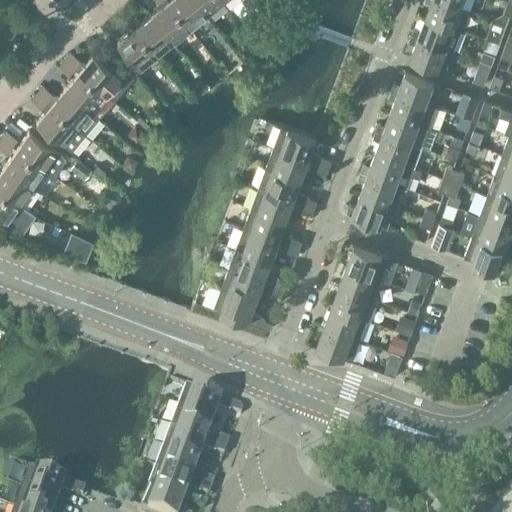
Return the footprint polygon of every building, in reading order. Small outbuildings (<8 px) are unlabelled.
[(194,0),(169,0),(168,2),(191,29),(207,16),(194,0)] [(222,0),(194,0),(207,16),(224,2),(222,0)] [(431,4),(426,17),(454,27),(455,27),(462,7),(442,0),(424,0),(424,2),(431,4)] [(168,2),(151,15),(174,43),(191,29),(168,2)] [(123,15),(131,25),(139,19),(131,9),(123,15)] [(131,25),(123,15),(116,21),(124,31),(131,25)] [(151,15),(134,29),(157,57),(174,43),(151,15)] [(414,27),(412,35),(447,48),(454,51),(462,30),(455,27),(454,27),(426,17),(421,29),(414,27)] [(0,34),(11,40),(16,32),(4,26),(0,34)] [(157,57),(134,29),(117,43),(139,71),(157,57)] [(11,40),(0,34),(0,35),(0,44),(7,49),(11,40)] [(447,48),(412,35),(409,42),(416,45),(410,58),(439,69),(447,48)] [(511,48),(505,46),(501,57),(511,61),(511,48)] [(65,60),(74,68),(80,61),(71,53),(65,60)] [(93,54),(78,71),(106,95),(120,77),(93,54)] [(74,68),(65,60),(59,68),(68,76),(74,68)] [(473,81),(484,86),(492,64),(481,60),(473,81)] [(78,71),(64,88),(92,111),(106,95),(78,71)] [(394,82),(391,90),(433,106),(441,85),(406,71),(401,85),(394,82)] [(490,88),(499,91),(504,78),(495,75),(490,88)] [(43,86),(37,93),(78,128),(92,111),(64,88),(56,97),(43,86)] [(395,100),(390,113),(430,128),(438,108),(433,106),(391,90),(388,98),(395,100)] [(78,128),(37,93),(31,101),(44,112),(36,122),(63,145),(71,151),(85,134),(78,128)] [(485,101),(480,114),(490,117),(494,104),(485,101)] [(379,123),(376,131),(423,148),(430,128),(390,113),(386,126),(379,123)] [(281,126),(274,147),(309,160),(316,163),(319,155),(312,153),(317,139),(281,126)] [(16,149),(45,170),(53,175),(65,158),(58,151),(29,130),(16,149)] [(423,148),(376,131),(373,138),(380,141),(376,153),(415,168),(423,148)] [(1,139),(12,147),(17,139),(7,132),(1,139)] [(511,134),(510,134),(502,154),(511,157),(511,134)] [(12,147),(1,139),(0,141),(0,150),(6,154),(12,147)] [(470,142),(467,151),(478,155),(481,146),(470,142)] [(274,147),(266,167),(302,180),(309,160),(274,147)] [(16,149),(3,167),(33,187),(45,170),(16,149)] [(364,164),(361,171),(408,188),(413,176),(420,178),(423,171),(415,168),(376,153),(371,166),(364,164)] [(511,157),(502,154),(495,175),(511,180),(511,157)] [(316,163),(330,168),(333,160),(319,155),(316,163)] [(330,168),(316,163),(313,170),(327,175),(330,168)] [(443,179),(452,182),(456,170),(448,166),(443,179)] [(3,167),(0,171),(0,190),(21,205),(33,187),(3,167)] [(266,167),(259,188),(294,201),(301,203),(304,196),(304,195),(297,193),(302,180),(266,167)] [(456,170),(452,182),(461,185),(465,173),(456,170)] [(365,181),(361,194),(396,207),(401,193),(405,195),(408,188),(361,171),(358,179),(365,181)] [(511,180),(495,175),(487,195),(511,203),(511,180)] [(452,182),(443,179),(439,191),(447,194),(452,182)] [(447,194),(450,195),(447,203),(458,207),(461,199),(456,197),(461,185),(452,182),(447,194)] [(259,188),(251,208),(287,221),(294,201),(259,188)] [(21,205),(0,190),(0,218),(8,224),(21,205)] [(396,207),(361,194),(356,207),(349,204),(346,213),(388,228),(396,207)] [(511,203),(487,195),(480,215),(511,227),(511,203)] [(301,203),(315,208),(318,201),(304,196),(301,203)] [(315,208),(301,203),(298,211),(312,216),(315,208)] [(251,208),(244,228),(279,241),(287,221),(251,208)] [(426,209),(423,217),(434,221),(437,213),(426,209)] [(472,235),(508,248),(511,237),(511,227),(480,215),(479,216),(468,212),(461,231),(472,235)] [(440,223),(451,227),(454,219),(443,215),(440,223)] [(420,225),(431,229),(434,221),(423,217),(420,225)] [(451,227),(440,223),(432,244),(446,250),(454,229),(451,227)] [(244,228),(236,248),(272,262),(279,241),(244,228)] [(472,235),(464,257),(500,270),(508,248),(472,235)] [(289,236),(286,244),(300,249),(303,241),(289,236)] [(300,249),(286,244),(283,251),(297,257),(300,249)] [(354,245),(347,266),(375,277),(383,255),(354,245)] [(236,248),(229,269),(271,284),(274,277),(267,274),(272,262),(236,248)] [(347,266),(339,286),(367,297),(375,277),(347,266)] [(229,269),(221,289),(257,302),(261,290),(282,297),(285,289),(271,284),(229,269)] [(417,292),(426,296),(434,274),(425,271),(417,292)] [(271,284),(285,289),(288,282),(274,277),(271,284)] [(339,286),(332,307),(360,317),(371,321),(379,301),(367,297),(339,286)] [(257,302),(221,289),(213,310),(256,326),(259,318),(260,318),(260,317),(252,314),(257,302)] [(409,311),(417,313),(421,302),(413,299),(409,311)] [(332,307),(324,327),(353,337),(360,317),(332,307)] [(400,331),(411,335),(416,321),(405,317),(400,331)] [(259,318),(256,326),(268,330),(272,328),(274,324),(260,318),(259,318)] [(353,337),(324,327),(316,348),(352,361),(360,340),(353,337)] [(393,351),(404,355),(409,341),(398,337),(393,351)] [(392,352),(384,373),(396,377),(403,356),(392,352)] [(186,385),(178,406),(213,420),(218,407),(226,410),(226,409),(225,408),(228,401),(186,385)] [(225,408),(226,409),(241,414),(242,410),(240,405),(228,401),(225,408)] [(178,406),(170,427),(206,440),(213,420),(178,406)] [(170,427),(163,447),(198,460),(203,448),(210,451),(210,450),(213,442),(206,440),(170,427)] [(213,442),(226,447),(229,440),(215,435),(213,442)] [(226,447),(213,442),(210,450),(224,455),(226,447)] [(163,447),(155,467),(191,480),(198,460),(163,447)] [(29,467),(21,489),(57,502),(64,481),(29,467)] [(155,467),(148,487),(183,501),(188,488),(195,491),(195,490),(198,483),(191,480),(155,467)] [(198,483),(211,488),(214,480),(200,475),(198,483)] [(85,488),(71,483),(68,491),(82,496),(85,488)] [(211,488),(198,483),(195,490),(209,495),(211,488)] [(179,511),(183,501),(148,487),(140,509),(149,511),(179,511)] [(21,489),(14,509),(22,511),(52,511),(57,502),(21,489)] [(511,511),(511,500),(497,511),(511,511)]
